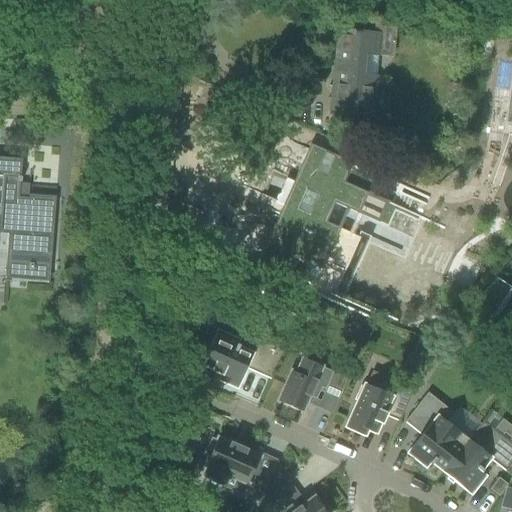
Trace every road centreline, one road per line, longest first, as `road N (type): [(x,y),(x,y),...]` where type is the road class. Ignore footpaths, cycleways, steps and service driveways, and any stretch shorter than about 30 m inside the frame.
road 1 (unclassified): [(96,511),(130,378),(155,99)]
road 2 (residential): [(228,411),(372,476)]
road 3 (residential): [(155,99),(0,90)]
